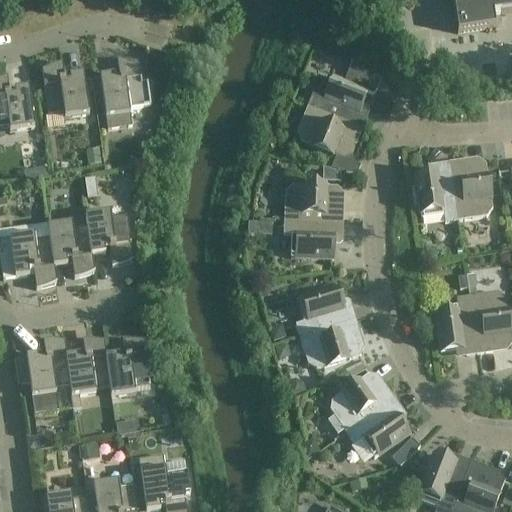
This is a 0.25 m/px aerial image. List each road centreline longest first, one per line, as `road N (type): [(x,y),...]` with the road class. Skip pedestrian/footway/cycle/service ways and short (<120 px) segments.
road 1 (residential): [(434,402),(398,349),(382,304),(376,203),(388,146),(405,135),(511,133)]
road 2 (residential): [(156,50),(99,31),(0,55)]
road 3 (residential): [(21,511),(0,375)]
road 4 (unclassified): [(0,323),(130,308)]
